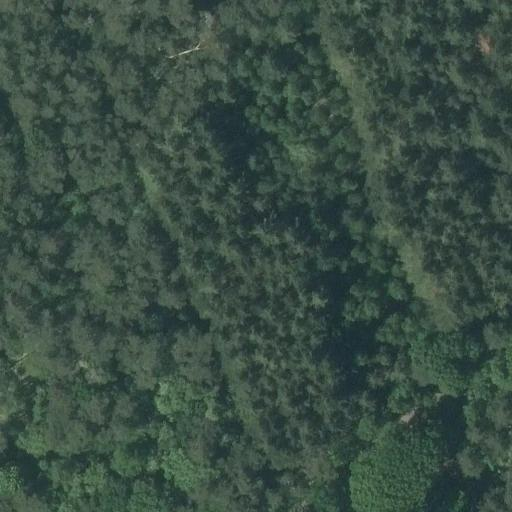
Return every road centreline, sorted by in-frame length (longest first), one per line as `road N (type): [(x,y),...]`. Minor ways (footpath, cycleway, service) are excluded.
road 1 (track): [(0,86),(190,511)]
road 2 (unknown): [(511,402),(385,511)]
road 3 (track): [(301,511),(415,411)]
road 4 (track): [(511,330),(415,411)]
